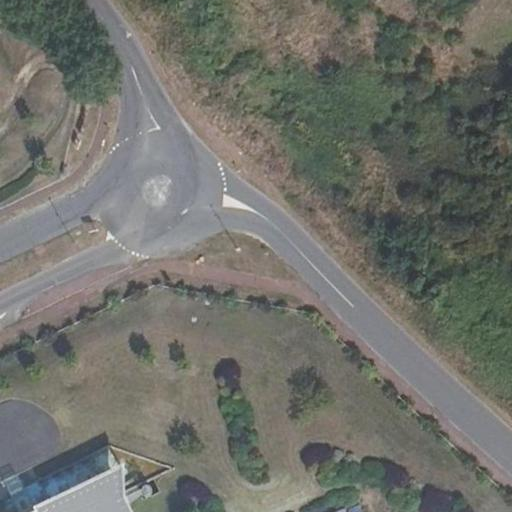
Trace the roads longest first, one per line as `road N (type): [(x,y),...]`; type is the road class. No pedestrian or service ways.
road 1 (unclassified): [(211,193),(269,220),(511,452)]
road 2 (tertiary): [(0,305),(143,232)]
road 3 (tertiary): [(86,0),(136,80),(153,142)]
road 4 (tertiary): [(115,187),(0,243)]
